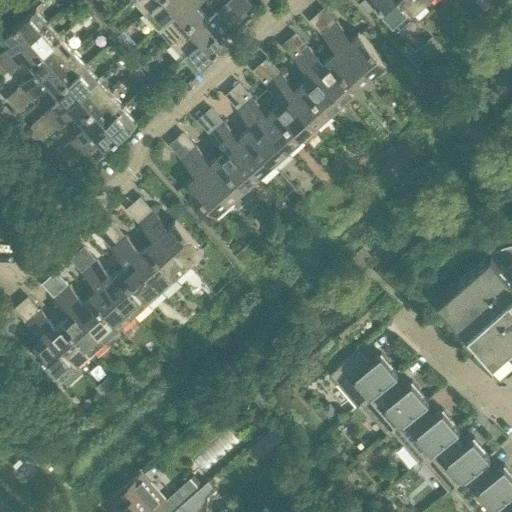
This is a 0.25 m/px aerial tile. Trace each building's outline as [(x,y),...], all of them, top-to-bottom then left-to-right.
[(100,0),(94,5),(102,14),(108,9),(100,0)] [(140,0),(149,9),(158,0),(140,0)] [(161,23),(187,0),(158,0),(149,9),(161,23)] [(173,37),(205,9),(199,2),(200,0),(187,0),(161,23),(173,37)] [(376,0),(397,24),(413,10),(403,0),(376,0)] [(403,0),(413,10),(424,0),(403,0)] [(186,51),(234,8),(227,1),(211,16),(205,9),(173,37),(186,51)] [(0,63),(1,64),(49,22),(36,7),(5,35),(11,42),(0,51),(0,63)] [(199,65),(230,38),(224,30),(240,16),(234,8),(186,51),(199,65)] [(352,37),(338,20),(331,26),(373,74),(387,62),(360,30),(352,37)] [(30,64),(61,36),(49,22),(1,64),(7,71),(24,57),(30,64)] [(359,87),(373,74),(331,26),(323,33),(338,50),(331,56),(338,64),(359,87)] [(126,30),(119,35),(125,42),(132,36),(126,30)] [(26,92),(74,49),(61,36),(30,64),(36,70),(19,85),(26,92)] [(324,62),(310,45),(303,51),(336,89),(345,99),(359,87),(338,64),(331,56),(324,62)] [(420,47),(410,55),(418,65),(428,57),(420,47)] [(55,92),(87,64),(74,49),(26,92),(32,99),(49,85),(55,92)] [(331,111),(335,107),(345,99),(336,89),(303,51),(295,58),(310,74),(303,80),(331,111)] [(51,121),(99,78),(87,64),(55,92),(61,98),(44,113),(51,121)] [(296,87),(281,70),(274,76),(317,124),(331,111),(303,80),(296,87)] [(303,136),(317,124),(274,76),(267,83),(282,99),(275,105),(303,136)] [(80,120),(111,92),(99,78),(51,121),(57,128),(74,113),(80,120)] [(76,149),(124,106),(111,92),(80,120),(86,127),(69,141),(76,149)] [(268,111),(253,95),(246,101),(289,149),(303,136),(275,105),(268,111)] [(275,161),(289,149),(246,101),(239,107),(253,124),(247,130),(275,161)] [(105,148),(137,121),(124,106),(76,149),(82,156),(99,141),(105,148)] [(240,136),(225,120),(218,126),(261,173),(275,161),(247,130),(240,136)] [(246,186),(261,173),(218,126),(211,132),(225,149),(219,155),(246,186)] [(211,161),(197,145),(190,150),(233,198),(246,186),(219,155),(211,161)] [(217,212),(233,198),(190,150),(182,157),(197,174),(189,180),(217,212)] [(169,225),(155,208),(148,214),(191,262),(205,250),(177,218),(169,225)] [(176,275),(191,262),(148,214),(140,221),(155,238),(148,244),(176,275)] [(268,216),(260,223),(265,229),(274,222),(268,216)] [(141,250),(126,233),(120,239),(162,287),(176,275),(148,244),(141,250)] [(148,300),(162,287),(120,239),(112,246),(127,263),(120,268),(148,300)] [(501,369),(511,358),(511,273),(501,261),(492,251),(439,298),(501,369)] [(113,275),(98,258),(92,264),(134,312),(148,300),(120,268),(113,275)] [(120,324),(134,312),(92,264),(84,271),(99,288),(93,293),(120,324)] [(85,300),(70,283),(64,289),(90,319),(106,337),(120,324),(93,293),(85,300)] [(92,350),(106,337),(90,319),(64,289),(56,296),(71,313),(64,318),(92,350)] [(57,325),(42,308),(36,314),(58,340),(78,362),(92,350),(64,318),(57,325)] [(63,376),(78,362),(58,340),(36,314),(28,321),(42,338),(35,344),(63,376)] [(370,360),(359,347),(331,372),(359,404),(362,401),(390,376),(391,377),(399,369),(382,350),(370,360)] [(0,362),(6,369),(13,363),(7,355),(0,361),(0,362)] [(401,388),(391,377),(390,376),(362,401),(390,432),(393,429),(421,404),(422,405),(430,397),(413,378),(401,388)] [(432,416),(422,405),(421,404),(393,429),(420,460),(424,457),(423,457),(452,432),(452,433),(461,425),(444,406),(432,416)] [(261,410),(251,419),(259,428),(269,419),(261,410)] [(264,433),(272,442),(281,435),(273,426),(264,433)] [(463,444),(452,433),(452,432),(423,457),(424,457),(451,488),(455,485),(454,485),(483,460),(483,461),(492,453),(475,434),(463,444)] [(494,472),(483,461),(483,460),(454,485),(455,485),(478,511),(485,511),(511,489),(511,469),(506,462),(494,472)] [(304,466),(296,472),(303,480),(310,473),(304,466)] [(167,497),(176,507),(200,486),(191,476),(167,497)] [(115,511),(151,511),(166,499),(148,480),(114,510),(115,511)] [(208,493),(212,489),(205,481),(200,486),(176,507),(174,510),(175,511),(201,511),(204,510),(207,507),(208,493)] [(511,511),(511,489),(485,511),(511,511)]
